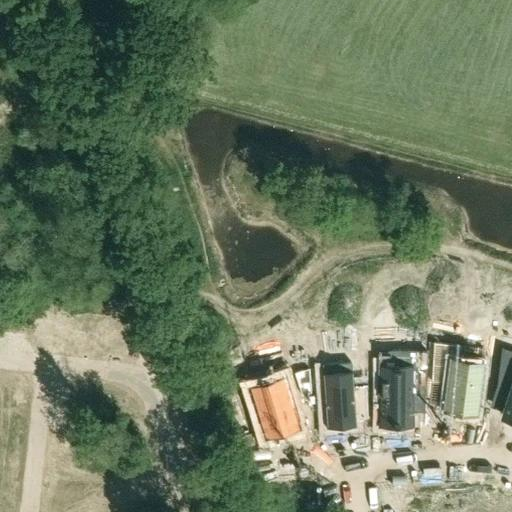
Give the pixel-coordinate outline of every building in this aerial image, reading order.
[(434,342),(432,381),(447,383),(444,410),(476,414),(482,362),(459,359),(461,345),(434,342)] [(511,349),(502,346),(497,387),(510,392),(502,414),(511,417),(511,419),(511,420),(511,349)] [(380,365),(380,425),(411,426),(411,396),(425,396),(427,350),(392,349),(392,366),(380,365)] [(351,362),(322,364),(327,428),(356,426),(355,420),(368,419),(367,385),(353,385),(351,362)] [(268,381),(249,386),(265,438),(299,428),(293,407),(299,406),(286,364),(264,370),(268,381)] [(309,368),(294,372),(301,395),(311,392),(309,368)]
